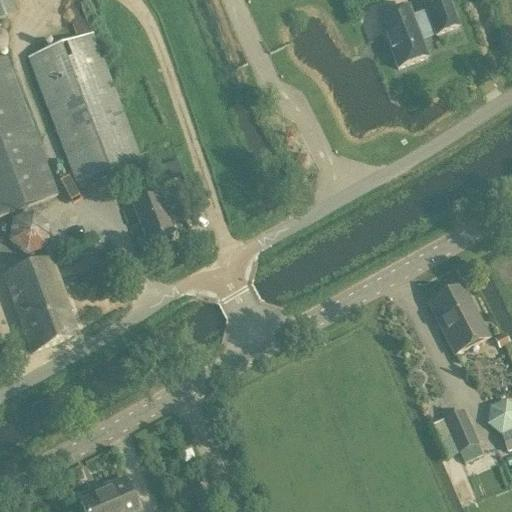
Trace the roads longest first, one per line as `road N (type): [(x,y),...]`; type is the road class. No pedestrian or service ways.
road 1 (unclassified): [(221,267),(511,105)]
road 2 (tertiary): [(0,493),(267,346)]
road 3 (tertiary): [(267,346),(511,213)]
road 4 (unclassified): [(0,400),(221,267)]
